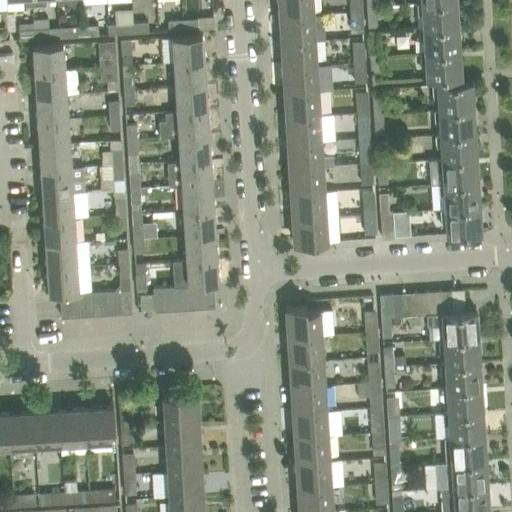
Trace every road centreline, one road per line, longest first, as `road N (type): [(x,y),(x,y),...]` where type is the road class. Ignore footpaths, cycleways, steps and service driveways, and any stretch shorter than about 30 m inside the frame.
road 1 (residential): [(255,270),(234,0)]
road 2 (residential): [(255,270),(511,254)]
road 3 (residential): [(26,368),(227,352)]
road 4 (residential): [(237,511),(227,352)]
